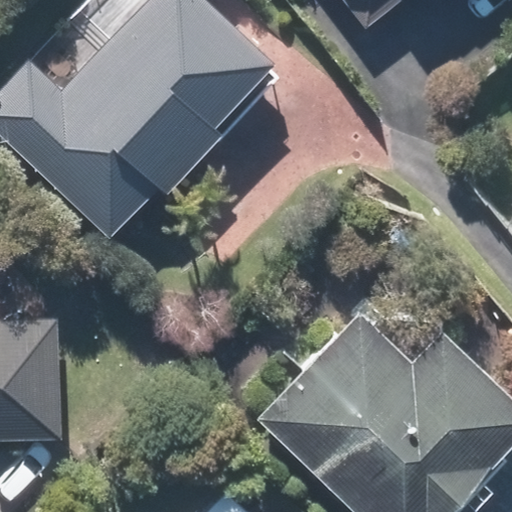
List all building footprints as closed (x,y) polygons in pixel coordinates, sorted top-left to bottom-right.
[(267,72),(186,0),(129,0),(47,92),(14,63),(0,78),(0,155),(95,241),(148,182),(159,191),(267,72)] [(335,0),(355,26),(388,0),(335,0)] [(243,420),(339,511),(426,511),(511,423),(511,418),(421,332),(394,359),(346,313),(243,420)] [(0,439),(43,440),(45,323),(0,322),(0,439)] [(244,511),(218,487),(194,511),(244,511)]
